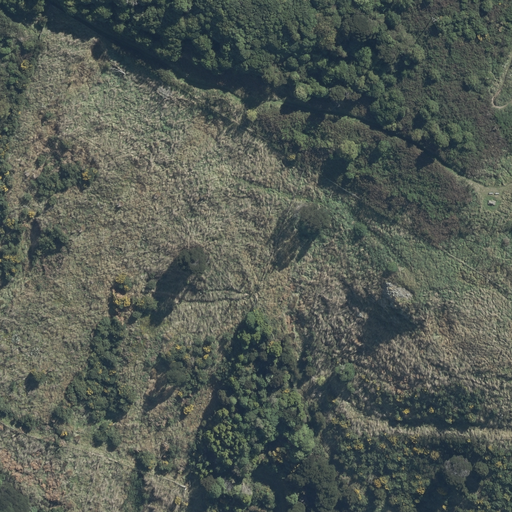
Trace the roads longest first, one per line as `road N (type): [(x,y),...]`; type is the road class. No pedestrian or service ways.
road 1 (track): [(408,511),(335,463),(301,377),(324,377),(377,421),(511,430)]
road 2 (track): [(282,511),(258,477),(163,470),(0,412)]
